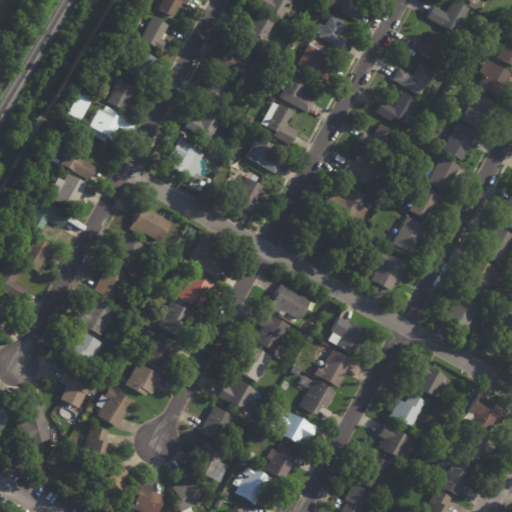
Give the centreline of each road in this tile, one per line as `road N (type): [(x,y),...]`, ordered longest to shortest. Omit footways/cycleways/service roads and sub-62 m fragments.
road 1 (residential): [(404,0),(150,446)]
road 2 (residential): [(511,128),(300,511)]
road 3 (residential): [(511,379),(263,254),(130,167)]
road 4 (residential): [(220,0),(12,378)]
